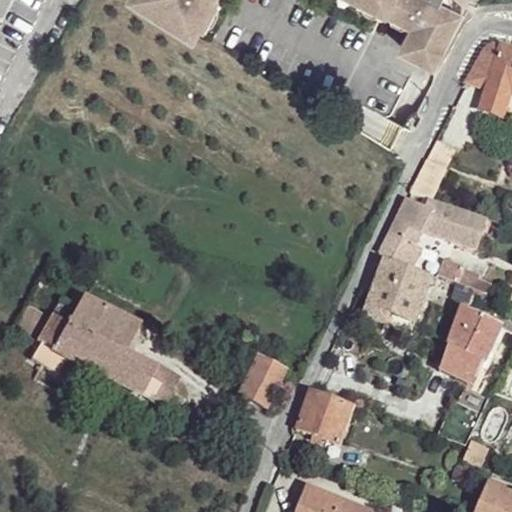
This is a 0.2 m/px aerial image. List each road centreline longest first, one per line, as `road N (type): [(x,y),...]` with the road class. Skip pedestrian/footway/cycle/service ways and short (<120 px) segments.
road 1 (residential): [(249,511),(276,437),(454,64),(471,33),(511,26)]
road 2 (unknown): [(414,150),(283,24)]
road 3 (unknown): [(62,0),(0,122)]
